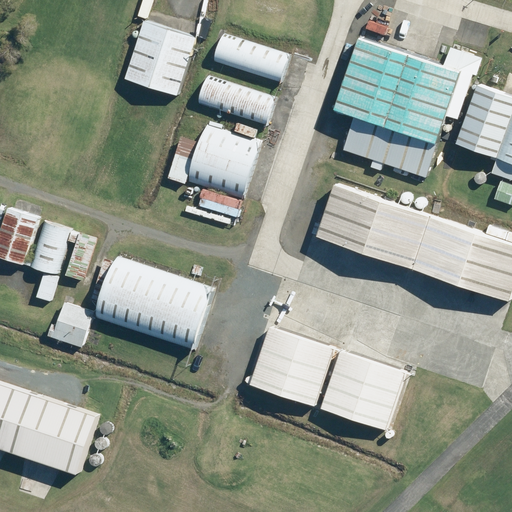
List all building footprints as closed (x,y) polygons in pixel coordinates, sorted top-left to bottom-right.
[(202,35),(148,17),(129,75),(183,93),(202,35)] [(293,50),(228,30),(220,56),(285,76),(293,50)] [(358,37),(333,110),(354,117),(435,145),(438,138),(446,115),(458,119),(473,74),(477,75),(483,57),(451,46),(443,66),(358,37)] [(511,68),(511,63),(495,58),(489,76),(508,82),(511,68)] [(280,96),(212,75),(204,102),(272,123),(280,96)] [(511,96),(478,84),(457,145),(491,157),(490,159),(495,161),(491,174),(502,178),(511,181),(511,96)] [(348,135),(343,150),(425,176),(428,168),(435,145),(354,117),(348,135)] [(212,123),(194,178),(247,195),(265,140),(212,123)] [(241,123),(238,130),(256,137),(259,130),(241,123)] [(511,184),(501,181),(494,199),(511,205),(511,184)] [(487,240),(334,183),(327,206),(316,237),(509,303),(511,295),(511,235),(491,228),(487,240)] [(15,209),(0,255),(31,264),(45,219),(15,209)] [(73,230),(49,222),(35,267),(59,274),(73,230)] [(101,238),(83,232),(69,275),(87,281),(101,238)] [(223,285),(125,255),(105,317),(203,348),(223,285)] [(40,297),(55,302),(62,278),(47,273),(40,297)] [(52,334),(86,345),(98,311),(71,302),(63,324),(56,322),(52,334)] [(255,383),(321,405),(340,348),(275,326),(255,383)] [(328,407),(393,430),(413,373),(347,350),(328,407)] [(71,409),(0,385),(0,449),(6,452),(25,458),(60,470),(76,475),(96,417),(71,409)]
